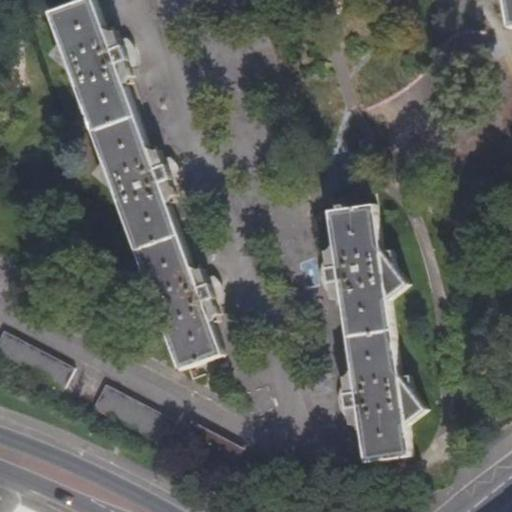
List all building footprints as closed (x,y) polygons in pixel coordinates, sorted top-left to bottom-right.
[(217,320),(218,319),(224,317),(222,312),(225,310),(219,296),(207,264),(203,265),(201,261),(195,262),(173,202),(179,200),(178,195),(181,194),(173,174),(163,146),(159,147),(157,143),(151,144),(129,83),(134,81),(132,76),(136,74),(130,59),(119,28),(114,29),(113,25),(107,26),(97,0),(81,0),(82,1),(52,12),(64,42),(54,54),(73,68),(107,160),(97,172),(116,185),(151,279),(142,293),(162,307),(184,366),(229,351),(217,320)] [(359,429),(366,429),(371,462),(418,454),(413,426),(434,409),(417,388),(415,373),(405,374),(394,299),(414,280),(398,260),(396,247),(387,248),(379,203),(350,207),(349,202),(342,203),(342,208),(331,209),(336,240),(332,241),(333,247),(328,248),(332,276),(336,299),(341,299),(341,304),(347,304),(356,368),(351,368),(351,373),(347,374),(351,402),(354,424),(359,424),(359,429)] [(0,340),(0,354),(66,388),(78,364),(6,328),(0,340)] [(97,404),(168,440),(180,417),(109,380),(97,404)] [(234,459),(238,451),(244,441),(227,431),(226,433),(201,419),(192,435),(234,459)]
